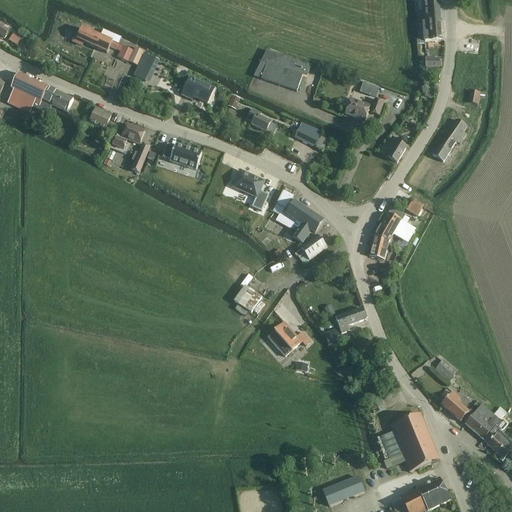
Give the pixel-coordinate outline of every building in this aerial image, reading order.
[(424,43),(442,42),(438,0),(437,0),(422,1),(424,43)] [(0,36),(5,39),(9,32),(3,28),(5,26),(1,22),(0,23),(0,36)] [(95,49),(101,37),(89,32),(91,28),(85,25),(78,41),(95,49)] [(9,41),(20,48),(24,42),(20,40),(22,37),(14,33),(9,41)] [(101,37),(95,49),(107,54),(110,48),(119,53),(117,58),(129,64),(137,67),(144,52),(135,49),(133,52),(119,46),(119,45),(113,43),(101,37)] [(307,78),(310,67),(267,51),(261,63),(266,66),(261,80),(297,92),(302,76),(307,78)] [(149,84),(154,73),(159,62),(144,55),(139,66),(133,77),(149,84)] [(472,57),(469,75),(482,76),(485,59),(472,57)] [(67,114),(73,101),(18,74),(11,89),(14,91),(7,104),(29,115),(32,108),(47,115),(51,106),(67,114)] [(207,105),(214,90),(190,78),(182,96),(192,101),(194,98),(207,105)] [(363,83),(359,93),(375,99),(379,88),(363,83)] [(233,96),(228,107),(235,110),(240,100),(233,96)] [(365,122),(370,107),(350,100),(345,115),(365,122)] [(379,117),(384,103),(375,100),(370,113),(379,117)] [(108,123),(111,117),(95,110),(89,123),(88,122),(82,136),(89,138),(94,126),(105,131),(103,135),(111,138),(116,126),(108,123)] [(266,133),(271,122),(260,117),(261,114),(253,110),(247,120),(252,123),(251,126),(266,133)] [(456,119),(432,155),(443,163),(444,160),(450,164),(471,132),(465,128),(467,126),(456,119)] [(137,131),(127,126),(122,138),(117,136),(112,147),(123,151),(127,141),(139,147),(144,134),(143,133),(142,131),(139,130),(137,131)] [(315,149),(320,138),(300,128),(295,139),(315,149)] [(320,138),(315,149),(322,152),(327,141),(321,138),(320,138)] [(397,142),(391,138),(385,149),(390,152),(387,158),(397,163),(406,147),(397,141),(397,142)] [(167,144),(163,158),(170,160),(169,162),(196,171),(202,153),(175,145),(175,147),(167,144)] [(139,174),(150,148),(142,145),(132,171),(139,174)] [(153,162),(156,154),(150,152),(147,160),(153,162)] [(240,172),(233,188),(256,198),(252,208),(262,213),(269,196),(260,192),(264,183),(240,172)] [(429,180),(423,190),(429,194),(436,184),(429,180)] [(282,192),(273,212),(279,215),(276,221),(289,228),(291,225),(294,227),(293,229),(296,231),(297,229),(298,230),(292,238),(302,245),(311,232),(315,234),(323,221),(294,201),(285,215),(284,215),(292,197),(282,192)] [(417,217),(422,206),(412,201),(406,211),(417,217)] [(373,238),(389,242),(393,236),(396,238),(398,239),(408,244),(415,232),(406,226),(408,222),(403,219),(405,216),(391,208),(375,234),(373,238)] [(310,262),(327,248),(317,235),(299,249),(300,250),(295,255),(304,266),(309,262),(310,262)] [(196,255),(244,289),(258,271),(209,237),(196,255)] [(384,261),(389,242),(373,238),(369,257),(384,261)] [(394,263),(391,269),(397,271),(402,258),(396,256),(394,263)] [(244,290),(234,305),(252,317),(262,301),(244,290)] [(341,334),(349,331),(348,327),(365,320),(361,308),(335,318),(341,334)] [(301,343),(305,347),(310,343),(302,333),(297,338),(284,324),(268,338),(285,358),(301,343)] [(329,345),(341,340),(339,333),(326,337),(329,345)] [(372,382),(387,374),(370,343),(356,350),(372,382)] [(434,371),(448,384),(457,373),(443,361),(434,371)] [(297,364),(295,373),(306,376),(308,366),(297,364)] [(365,404),(378,398),(369,381),(357,387),(365,404)] [(461,423),(460,422),(463,420),(467,424),(465,426),(483,442),(487,437),(491,432),(499,423),(500,422),(506,415),(507,414),(501,410),(499,409),(493,417),(482,407),(475,415),(470,411),(468,413),(457,404),(460,401),(453,394),(442,407),(460,423),(461,423)] [(374,416),(385,411),(380,400),(369,405),(374,416)] [(394,433),(377,439),(385,462),(384,463),(384,464),(386,470),(395,467),(406,463),(410,473),(440,461),(421,415),(391,427),(394,433)] [(488,437),(484,442),(488,445),(487,446),(504,461),(511,451),(511,444),(500,434),(508,426),(502,421),(492,433),(488,437)] [(329,508),(331,507),(364,494),(358,478),(323,492),(329,508)] [(394,511),(428,511),(450,501),(439,480),(400,499),(401,503),(392,507),(394,511)]
